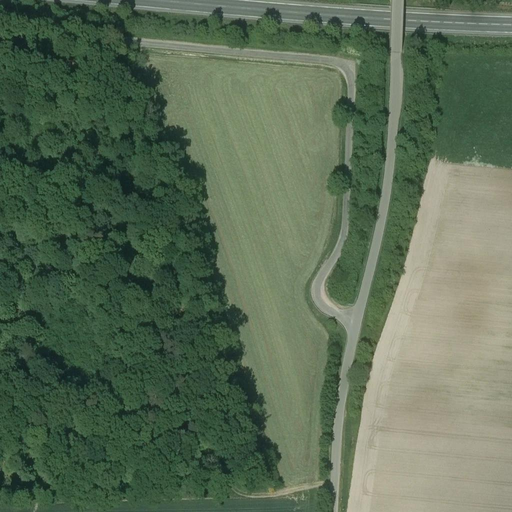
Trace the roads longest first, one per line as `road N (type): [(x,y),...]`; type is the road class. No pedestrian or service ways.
road 1 (unclassified): [(0,30),(345,65),(353,79),(347,222),(319,298),(356,319)]
road 2 (primary): [(511,26),(149,0)]
road 3 (unclassified): [(398,0),(385,202),(356,319)]
road 4 (unclassified): [(356,319),(336,511)]
